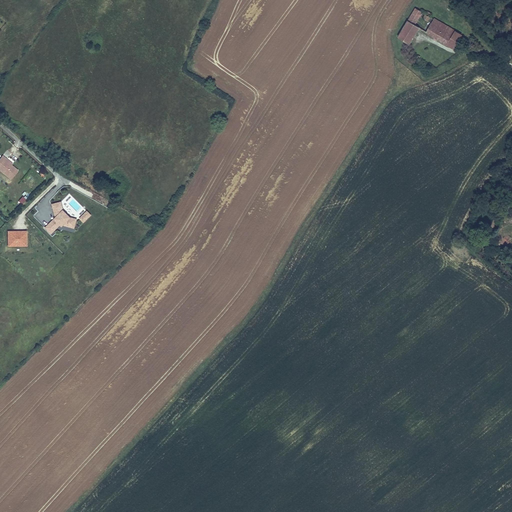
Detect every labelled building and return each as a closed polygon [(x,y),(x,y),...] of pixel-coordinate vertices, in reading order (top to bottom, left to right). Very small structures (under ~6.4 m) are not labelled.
[(420,16),(422,11),(415,7),(408,20),(415,24),(420,16)] [(422,11),(420,16),(431,23),(425,32),(453,48),(458,40),(449,35),(454,28),(434,17),(429,15),(431,12),(427,10),(425,13),(422,11)] [(415,24),(408,20),(397,36),(409,43),(419,27),(415,24)] [(462,33),(454,28),(449,35),(458,40),(462,33)] [(19,169),(2,155),(0,157),(0,171),(12,181),(19,169)] [(27,176),(22,184),(32,189),(36,181),(27,176)] [(22,195),(18,202),(22,205),(27,199),(22,195)] [(50,204),(54,218),(44,228),(51,235),(61,226),(75,229),(77,219),(70,217),(64,211),(61,201),(50,204)] [(92,215),(87,211),(79,219),(84,224),(92,215)] [(27,230),(8,230),(7,246),(28,247),(27,230)]
